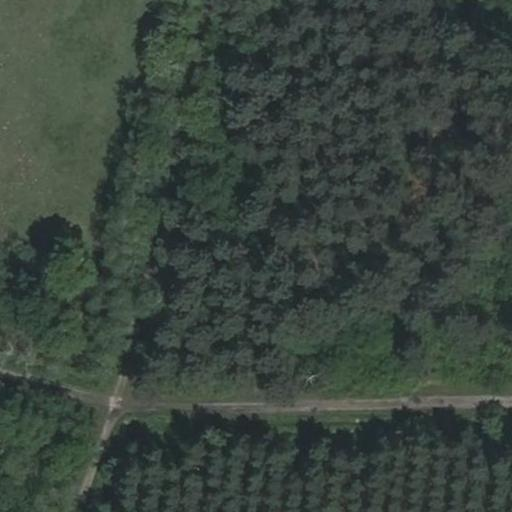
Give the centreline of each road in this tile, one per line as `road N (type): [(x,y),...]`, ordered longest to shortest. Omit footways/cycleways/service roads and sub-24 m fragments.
road 1 (track): [(77,511),(118,405),(207,0)]
road 2 (track): [(0,375),(118,405),(511,401)]
